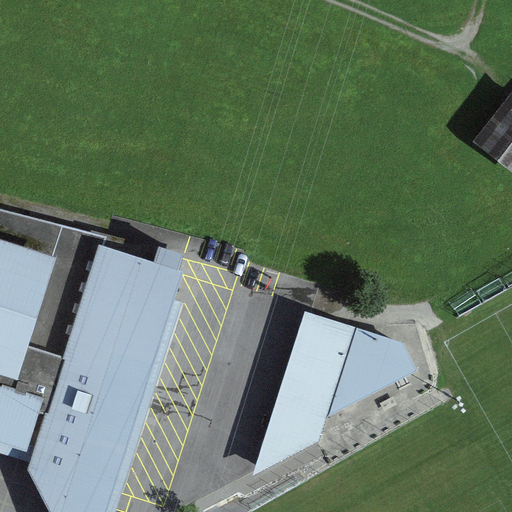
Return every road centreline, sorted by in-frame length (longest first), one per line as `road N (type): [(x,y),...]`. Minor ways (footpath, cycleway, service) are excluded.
road 1 (unknown): [(150,511),(223,301)]
road 2 (track): [(338,0),(459,49)]
